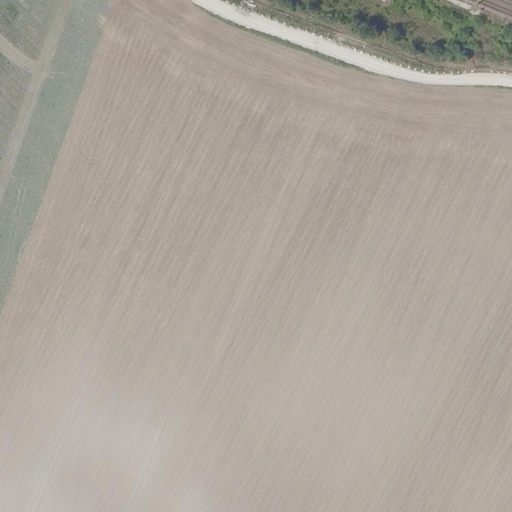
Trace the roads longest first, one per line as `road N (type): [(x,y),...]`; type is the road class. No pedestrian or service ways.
road 1 (primary): [(0,36),(511,292)]
road 2 (track): [(205,0),(403,73),(511,80)]
